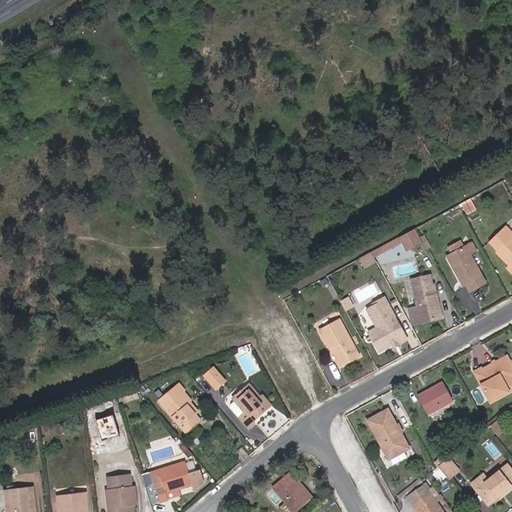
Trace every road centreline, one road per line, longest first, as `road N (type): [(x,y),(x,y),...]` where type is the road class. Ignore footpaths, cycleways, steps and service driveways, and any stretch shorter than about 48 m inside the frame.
road 1 (residential): [(311,424),(511,311)]
road 2 (residential): [(311,424),(201,511)]
